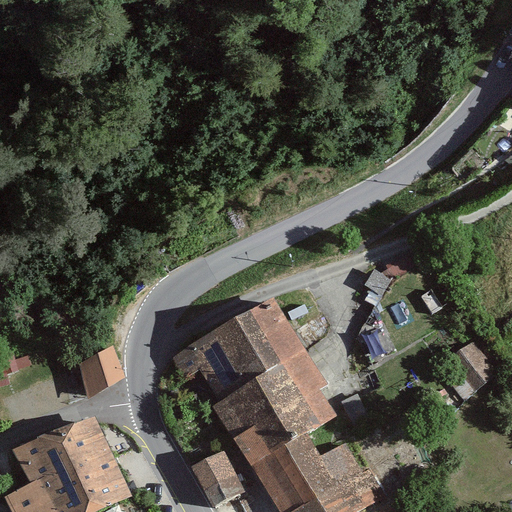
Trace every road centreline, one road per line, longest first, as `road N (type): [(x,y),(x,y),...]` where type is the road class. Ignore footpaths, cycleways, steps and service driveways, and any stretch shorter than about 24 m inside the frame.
road 1 (tertiary): [(511,62),(446,146),(401,179),(221,268),(166,305),(143,353),(139,383)]
road 2 (residential): [(139,383),(0,440)]
road 3 (tertiary): [(139,383),(142,404),(202,511)]
